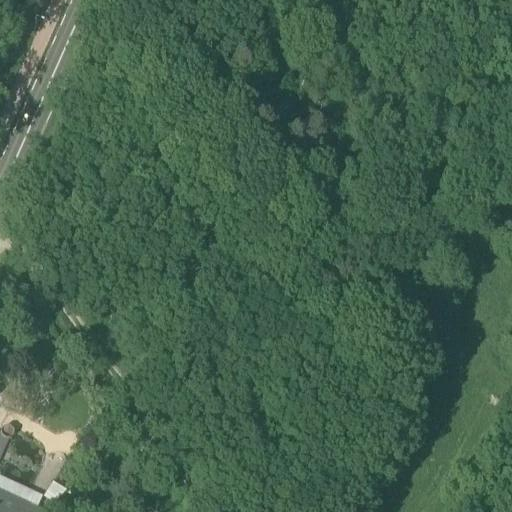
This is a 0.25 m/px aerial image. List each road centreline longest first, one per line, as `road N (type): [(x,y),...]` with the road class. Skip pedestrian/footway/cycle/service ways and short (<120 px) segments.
road 1 (track): [(206,511),(140,411),(0,229)]
road 2 (secondary): [(0,193),(86,0)]
